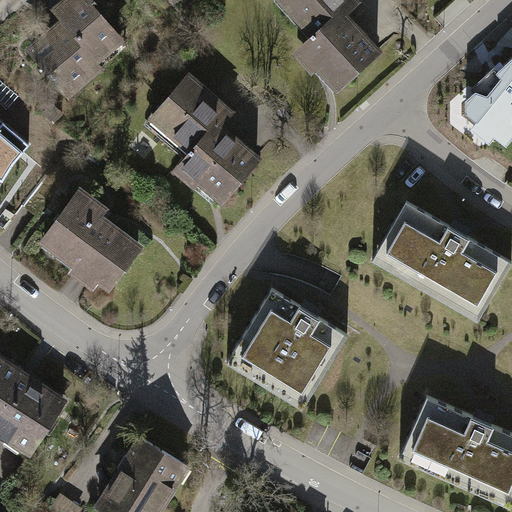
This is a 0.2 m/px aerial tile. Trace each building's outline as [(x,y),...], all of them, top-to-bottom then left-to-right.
[(123,44),(88,0),(60,0),(48,11),(56,21),(24,47),(65,101),(102,70),(97,65),(123,44)] [(354,2),(352,0),(275,0),(274,2),(308,38),(289,56),(309,77),(312,74),(334,98),(380,56),(341,15),(354,2)] [(511,58),(466,101),(467,109),(504,135),(511,124),(511,58)] [(230,115),(184,74),(142,121),(182,156),(167,172),(190,193),(194,188),(218,209),(259,164),(218,127),(230,115)] [(0,185),(13,163),(29,145),(0,120),(0,185)] [(105,211),(76,189),(34,245),(69,270),(64,276),(90,293),(95,287),(107,294),(140,249),(101,217),(105,211)] [(377,260),(480,325),(511,275),(511,264),(414,203),(377,260)] [(355,335),(281,290),(238,362),(311,407),(355,335)] [(0,433),(35,458),(73,402),(0,352),(0,433)] [(511,433),(439,399),(411,457),(511,505),(511,433)] [(168,511),(194,468),(143,439),(103,509),(109,511),(168,511)]
